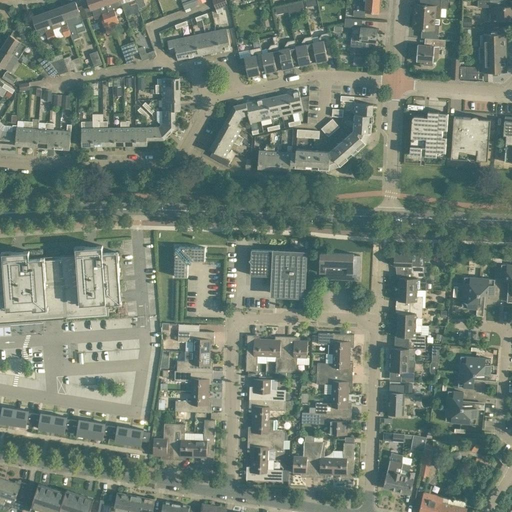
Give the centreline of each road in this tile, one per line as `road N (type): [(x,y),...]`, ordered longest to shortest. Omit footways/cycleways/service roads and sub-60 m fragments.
road 1 (secondary): [(389,216),(0,213)]
road 2 (residential): [(228,490),(233,322),(373,322)]
road 3 (residential): [(228,490),(0,453)]
road 4 (residential): [(0,162),(156,164),(177,162),(184,150)]
road 5 (residential): [(366,511),(373,322)]
road 6 (residential): [(389,216),(396,82)]
road 7 (residential): [(35,83),(164,65)]
road 8 (secondary): [(511,220),(389,216)]
